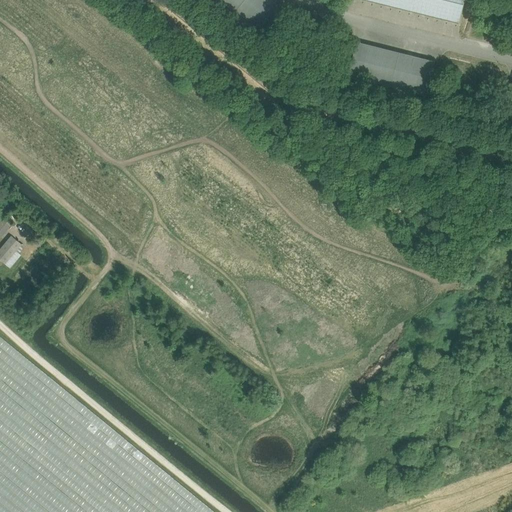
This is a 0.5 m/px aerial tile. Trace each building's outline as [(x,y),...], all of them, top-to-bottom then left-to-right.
[(274,0),(221,0),(263,35),(285,9),(274,0)] [(364,0),(458,23),(464,0),(364,0)] [(495,32),(475,27),(473,36),(493,41),(495,32)] [(356,43),(348,75),(426,95),(434,62),(356,43)] [(0,236),(1,237),(12,224),(0,215),(0,214),(0,236)] [(11,235),(0,248),(0,259),(10,268),(22,255),(19,253),(25,246),(22,243),(22,244),(11,235)]
